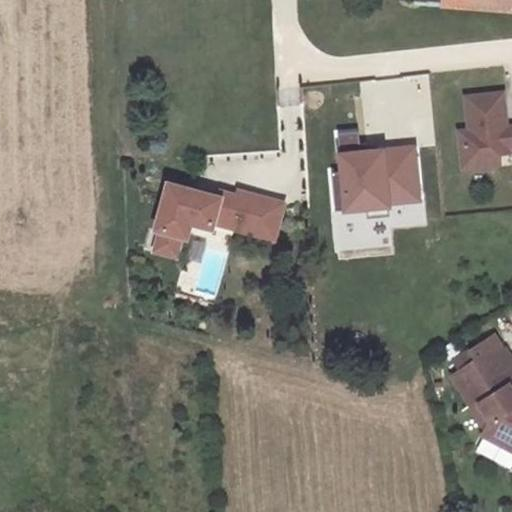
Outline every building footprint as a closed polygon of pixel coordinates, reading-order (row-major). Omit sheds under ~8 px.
[(511,0),(414,0),(414,4),(474,8),(511,10),(511,0)] [(469,143),(459,144),(461,168),(498,166),(498,156),(508,155),(507,149),(511,149),(511,127),(506,128),(504,94),(466,96),(468,130),(469,143)] [(468,130),(458,130),(459,144),(469,143),(468,130)] [(388,217),(387,204),(419,202),(415,149),(368,152),(367,144),(359,144),(358,132),(338,133),(341,172),(331,172),(334,211),(365,209),(366,219),(388,217)] [(161,231),(155,251),(177,257),(182,237),(186,238),(190,223),(211,228),(213,222),(215,213),(223,208),(239,212),(235,228),(274,238),(283,203),(238,191),(237,196),(220,191),(219,198),(168,185),(156,230),(161,231)] [(215,213),(213,222),(235,228),(239,212),(223,208),(215,213)] [(488,357),(491,361),(511,349),(511,345),(505,333),(482,346),(488,357)] [(488,357),(462,370),(492,425),(488,433),(511,445),(511,349),(491,361),(488,357)]
